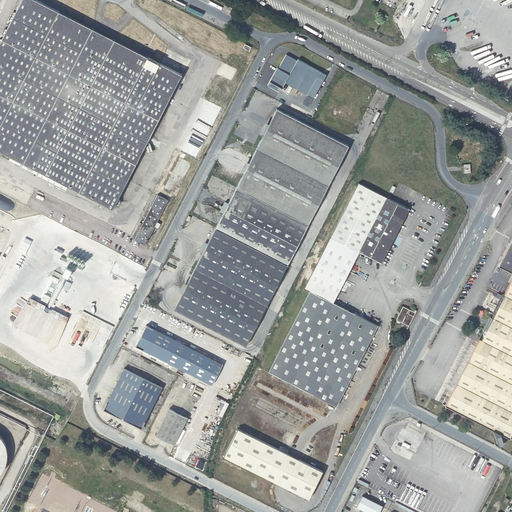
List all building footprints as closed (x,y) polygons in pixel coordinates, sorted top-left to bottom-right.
[(68,186),(79,191),(113,208),(116,204),(179,79),(182,74),(37,0),(22,0),(0,43),(0,150),(41,171),(38,176),(66,190),(68,186)] [(16,0),(0,32),(0,43),(22,0),(16,0)] [(303,104),(308,107),(327,75),(298,58),(298,60),(286,54),(279,68),(278,67),(268,84),(281,91),(286,82),(309,95),(303,104)] [(179,79),(116,204),(120,206),(184,81),(179,79)] [(190,132),(205,140),(221,109),(206,101),(190,132)] [(278,109),(237,188),(309,224),(349,145),(278,109)] [(185,150),(197,156),(203,143),(188,135),(184,144),(187,146),(185,150)] [(174,172),(183,178),(189,165),(180,160),(174,172)] [(165,187),(169,189),(175,177),(172,175),(165,187)] [(333,302),(336,296),(359,252),(382,263),(410,209),(358,183),(305,288),(310,290),(269,371),(336,406),(378,325),(347,309),(333,302)] [(76,196),(79,191),(68,186),(66,190),(76,196)] [(309,224),(237,188),(175,308),(247,346),(309,224)] [(135,240),(146,245),(169,200),(158,194),(135,240)] [(96,239),(105,244),(110,235),(102,230),(100,234),(99,234),(96,239)] [(102,268),(113,274),(118,264),(107,259),(102,268)] [(511,278),(495,311),(481,339),(447,406),(494,430),(499,445),(504,444),(501,434),(510,438),(511,433),(511,278)] [(350,303),(336,296),(333,302),(347,309),(350,303)] [(409,326),(417,310),(415,309),(414,311),(404,306),(397,319),(405,323),(409,326)] [(136,346),(212,384),(222,364),(147,325),(136,346)] [(447,406),(481,339),(479,338),(445,405),(447,406)] [(124,368),(121,375),(159,394),(163,387),(124,368)] [(103,409),(141,429),(159,394),(121,375),(103,409)] [(156,436),(174,445),(188,418),(170,408),(156,436)] [(224,456),(309,499),(323,472),(288,454),(290,450),(283,446),(281,450),(238,428),(224,456)] [(8,458),(9,453),(9,450),(8,447),(6,442),(5,439),(4,437),(1,433),(0,432),(0,472),(0,473),(2,471),(4,468),(5,466),(7,463),(8,461),(8,458)] [(357,506),(369,511),(379,511),(383,506),(362,495),(357,506)]
